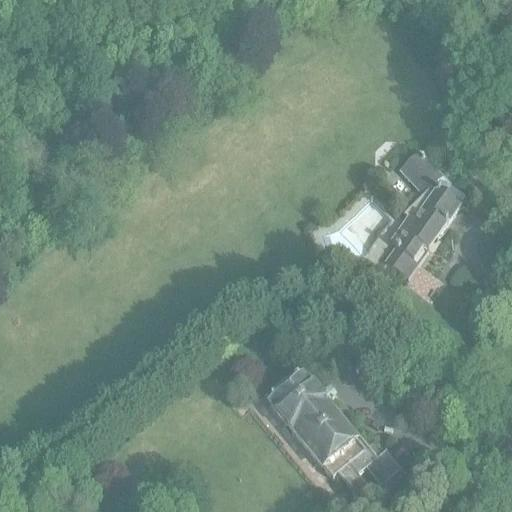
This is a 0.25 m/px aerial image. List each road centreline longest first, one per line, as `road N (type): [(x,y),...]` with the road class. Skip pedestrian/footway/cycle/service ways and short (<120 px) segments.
road 1 (track): [(284,0),(227,25),(0,174)]
road 2 (track): [(0,117),(143,0)]
